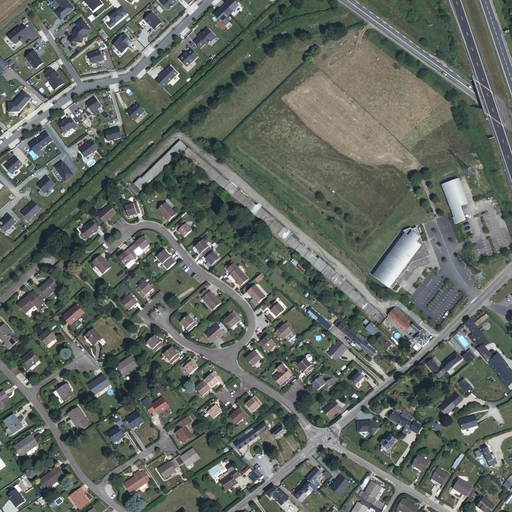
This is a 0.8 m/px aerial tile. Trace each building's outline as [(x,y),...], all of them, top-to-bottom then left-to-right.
[(60,20),(72,10),(64,0),(54,0),(54,1),(60,9),(54,13),(60,20)] [(168,10),(176,2),(173,0),(162,0),(160,3),(167,10),(168,10)] [(229,0),(225,4),(233,11),(239,6),(233,0),(229,0)] [(225,4),(223,7),(230,14),(233,11),(225,4)] [(223,7),(220,9),(227,17),(230,14),(223,7)] [(227,17),(220,9),(214,15),(221,23),(227,17)] [(154,30),(162,23),(152,13),(144,20),(154,30)] [(89,31),(81,20),(75,25),(77,28),(73,31),(74,32),(73,34),(72,33),(71,41),(81,43),(82,37),(89,31)] [(15,45),(26,35),(25,34),(29,31),(24,25),(20,28),(19,27),(8,36),(15,45)] [(206,45),(210,41),(211,41),(215,37),(209,30),(207,30),(202,34),(201,33),(197,37),(198,38),(193,43),(200,49),(205,44),(206,45)] [(127,46),(131,42),(124,34),(122,37),(121,36),(117,40),(117,41),(113,45),(121,54),(127,48),(126,47),(126,45),(127,45),(127,46)] [(186,53),(179,60),(186,67),(198,56),(191,50),(187,53),(186,53)] [(34,51),(25,58),(35,69),(36,69),(43,63),(37,56),(38,56),(34,51)] [(103,62),(99,52),(88,57),(92,66),(98,63),(99,63),(103,62)] [(0,55),(0,73),(9,67),(0,55)] [(167,84),(177,74),(170,66),(162,74),(161,73),(159,76),(167,84)] [(64,84),(55,71),(54,72),(52,69),(44,74),(47,77),(46,77),(51,84),(50,85),(54,90),(64,84)] [(8,112),(18,112),(30,97),(23,92),(13,103),(7,103),(8,112)] [(91,112),(100,106),(93,97),(90,100),(85,104),(91,112)] [(136,120),(146,111),(139,103),(132,110),(131,110),(128,112),(136,120)] [(64,134),(73,128),(74,129),(77,127),(71,118),(68,120),(67,119),(58,125),(64,134)] [(108,141),(122,137),(119,127),(105,132),(108,141)] [(52,140),(46,132),(35,140),(36,140),(30,144),(30,146),(35,153),(52,140)] [(98,148),(92,141),(89,143),(89,142),(85,145),(85,146),(79,150),(85,158),(98,148)] [(183,156),(189,150),(179,142),(136,184),(142,189),(180,153),(183,156)] [(210,167),(189,150),(183,156),(249,213),(337,287),(343,280),(320,260),(319,261),(293,239),(294,238),(258,207),(257,208),(210,167)] [(11,174),(22,164),(15,157),(4,167),(11,174)] [(66,182),(75,175),(63,160),(54,167),(66,182)] [(37,185),(44,193),(54,185),(46,176),(43,179),(44,179),(37,185)] [(466,203),(457,180),(442,185),(454,218),(453,219),(455,225),(460,223),(464,221),(459,208),(467,205),(466,203)] [(139,210),(136,200),(125,204),(128,214),(139,210)] [(20,213),(28,221),(40,209),(32,201),(29,204),(30,204),(20,213)] [(118,209),(111,201),(100,212),(106,219),(118,209)] [(176,212),(165,201),(158,207),(168,219),(176,212)] [(0,222),(0,226),(5,232),(15,222),(8,214),(5,216),(6,217),(0,222)] [(100,225),(94,218),(82,229),(89,235),(100,225)] [(184,218),(175,226),(184,236),(193,229),(184,218)] [(427,258),(425,255),(428,254),(427,250),(425,246),(423,246),(422,244),(416,229),(411,231),(411,229),(403,232),(405,236),(373,278),(388,289),(389,288),(393,290),(396,285),(401,279),(403,281),(405,283),(415,270),(429,265),(427,258)] [(151,242),(144,233),(134,242),(142,250),(151,242)] [(212,247),(203,237),(194,245),(203,255),(212,247)] [(131,245),(129,247),(136,255),(138,253),(131,245)] [(136,255),(129,247),(120,256),(127,264),(127,263),(133,258),(136,255)] [(176,259),(166,247),(162,250),(161,249),(158,252),(159,253),(158,254),(168,266),(176,259)] [(212,247),(203,255),(211,264),(220,257),(212,247)] [(113,265),(102,253),(95,260),(105,271),(113,265)] [(130,266),(136,261),(133,258),(127,263),(130,266)] [(241,283),(248,277),(234,262),(228,268),(231,272),(241,283)] [(121,276),(126,271),(124,268),(118,273),(121,276)] [(154,285),(147,277),(138,286),(145,293),(154,285)] [(355,290),(343,280),(337,287),(378,323),(382,318),(379,316),(380,314),(354,292),(355,290)] [(61,291),(53,281),(42,292),(50,301),(61,291)] [(265,296),(255,284),(248,290),(258,302),(265,296)] [(203,296),(202,297),(213,308),(221,302),(210,289),(209,290),(207,287),(201,293),(203,296)] [(138,300),(131,292),(123,299),(130,307),(138,300)] [(45,308),(34,295),(19,308),(27,317),(37,309),(40,312),(45,308)] [(284,309),(277,301),(269,308),(276,316),(284,309)] [(73,308),(63,317),(70,325),(80,317),(84,313),(77,305),(73,308)] [(241,317),(234,309),(225,317),(232,325),(241,317)] [(317,319),(320,316),(314,310),(311,314),(317,319)] [(196,323),(188,313),(179,321),(187,331),(196,323)] [(405,322),(397,314),(393,319),(401,326),(405,322)] [(331,326),(320,316),(317,319),(328,329),(331,326)] [(471,319),(465,324),(483,346),(477,350),(488,364),(489,363),(509,387),(511,384),(511,371),(496,352),(493,351),(491,353),(486,347),(490,343),(471,319)] [(335,326),(351,340),(357,334),(352,329),(350,331),(344,327),(345,325),(340,320),(335,326)] [(374,335),(379,331),(372,324),(371,325),(367,320),(364,323),(369,328),(368,329),(374,335)] [(285,322),(275,330),(282,339),(285,336),(288,340),(294,334),(291,329),(293,327),(288,322),(286,324),(285,323),(285,322)] [(408,325),(404,329),(408,332),(412,327),(419,333),(421,330),(410,322),(408,325)] [(225,330),(219,323),(207,334),(213,340),(225,330)] [(0,333),(0,335),(9,345),(12,349),(10,350),(12,352),(22,343),(8,326),(0,333)] [(59,338),(52,329),(41,338),(49,347),(59,338)] [(104,340),(95,330),(86,338),(95,348),(104,340)] [(275,342),(268,334),(258,341),(266,350),(275,342)] [(351,340),(359,346),(363,342),(364,340),(357,334),(351,340)] [(428,341),(420,334),(415,340),(423,347),(428,341)] [(161,346),(152,336),(144,343),(152,353),(161,346)] [(393,346),(383,336),(376,342),(386,352),(393,346)] [(348,350),(340,342),(329,355),(337,362),(343,354),(344,355),(348,350)] [(363,342),(359,346),(370,355),(374,351),(363,342)] [(177,358),(168,347),(160,355),(169,365),(177,358)] [(262,357),(255,349),(245,357),(253,365),(262,357)] [(40,359),(33,351),(23,360),(30,368),(40,359)] [(470,352),(467,354),(462,357),(468,364),(475,359),(470,352)] [(447,372),(462,359),(457,353),(442,365),(442,366),(447,372)] [(298,366),(306,375),(315,368),(310,363),(313,361),(312,360),(312,357),(310,355),(308,355),(307,356),(306,359),(298,366)] [(140,366),(134,356),(118,367),(125,377),(140,366)] [(442,366),(442,365),(435,357),(427,364),(434,373),(442,366)] [(195,367),(187,358),(178,366),(186,375),(195,367)] [(281,374),(274,379),(280,386),(292,375),(283,365),(278,370),(281,374)] [(439,379),(447,372),(442,366),(434,373),(439,379)] [(203,380),(211,387),(219,380),(212,372),(203,380)] [(363,378),(359,373),(350,382),(355,386),(363,378)] [(326,382),(319,375),(311,382),(319,391),(324,386),(326,389),(334,385),(332,380),(326,382)] [(110,386),(104,376),(89,387),(95,396),(110,386)] [(200,397),(211,387),(203,380),(193,389),(200,397)] [(477,394),(464,380),(458,385),(467,394),(470,391),(475,396),(477,394)] [(62,398),(65,402),(74,396),(67,385),(54,394),(58,400),(62,398)] [(3,401),(8,398),(4,392),(0,394),(0,410),(4,408),(2,406),(5,404),(3,401)] [(456,395),(439,409),(445,416),(462,402),(456,395)] [(260,405),(252,396),(243,405),(251,413),(260,405)] [(171,407),(164,397),(153,404),(149,398),(143,402),(151,414),(157,410),(160,414),(171,407)] [(344,407),(337,401),(326,411),(332,418),(344,407)] [(220,411),(213,402),(204,409),(212,418),(220,411)] [(90,425),(78,408),(68,415),(80,432),(90,425)] [(245,417),(237,409),(227,417),(235,426),(245,417)] [(124,424),(128,430),(133,426),(134,428),(144,420),(137,410),(127,417),(129,420),(124,424)] [(406,434),(409,430),(412,423),(394,413),(390,419),(405,428),(402,432),(406,434)] [(24,427),(14,415),(5,422),(15,434),(24,427)] [(478,427),(475,417),(462,421),(464,430),(478,427)] [(123,433),(128,430),(124,424),(122,421),(121,419),(116,423),(119,426),(109,434),(114,442),(124,435),(123,433)] [(190,425),(187,419),(179,423),(183,429),(178,433),(185,444),(195,437),(188,427),(190,425)] [(370,421),(357,423),(358,433),(367,432),(372,436),(379,428),(370,421)] [(412,423),(409,430),(418,435),(422,427),(414,422),(413,423),(412,423)] [(265,425),(264,423),(235,444),(239,450),(268,429),(265,425)] [(272,435),(276,440),(287,431),(281,424),(276,428),(278,430),(272,435)] [(41,442),(34,433),(16,445),(23,455),(41,442)] [(396,440),(391,436),(387,440),(385,439),(384,439),(381,442),(381,444),(383,446),(381,447),(387,452),(396,440)] [(486,449),(485,447),(481,449),(483,453),(480,454),(479,452),(474,454),(477,460),(482,457),(481,456),(484,455),(485,456),(486,455),(487,458),(486,458),(491,468),(498,464),(493,455),(491,456),(488,448),(486,449)] [(177,459),(182,467),(186,464),(189,468),(202,459),(196,450),(183,457),(182,456),(177,459)] [(430,464),(417,457),(411,467),(423,474),(430,464)] [(177,469),(182,467),(177,459),(172,462),(172,461),(161,468),(168,479),(179,472),(177,469)] [(221,462),(208,471),(212,478),(225,469),(221,462)] [(240,476),(232,464),(226,467),(231,475),(221,482),(227,491),(237,484),(235,479),(240,476)] [(61,474),(64,472),(60,466),(53,470),(54,471),(40,481),(47,490),(64,479),(61,474)] [(251,469),(246,474),(253,480),(258,476),(251,469)] [(316,469),(306,480),(311,484),(311,483),(315,487),(319,484),(314,480),(321,473),(316,469)] [(449,477),(437,470),(431,480),(443,486),(449,477)] [(142,473),(141,471),(135,475),(136,477),(124,484),(131,494),(151,482),(145,472),(142,473)] [(350,482),(341,475),(331,487),(339,495),(350,482)] [(311,484),(306,480),(292,494),(297,499),(309,486),(313,490),(315,488),(311,484)] [(472,488),(459,480),(453,490),(466,497),(472,488)] [(376,501),(383,489),(380,487),(375,484),(372,482),(366,494),(363,492),(360,497),(365,500),(365,501),(370,504),(374,506),(377,501),(376,501)] [(275,486),(266,493),(271,497),(273,495),(282,504),(289,498),(280,489),(279,491),(275,486)] [(24,502),(15,489),(8,495),(8,496),(10,500),(10,499),(12,501),(11,501),(16,508),(24,502)] [(87,495),(83,489),(71,496),(80,510),(90,504),(85,496),(87,495)] [(489,511),(495,504),(485,498),(479,507),(487,511),(489,511)] [(419,511),(418,511),(419,509),(404,500),(400,506),(403,508),(401,511),(419,511)] [(367,509),(370,504),(365,501),(362,507),(359,505),(354,511),(368,511),(369,511),(367,509)]
